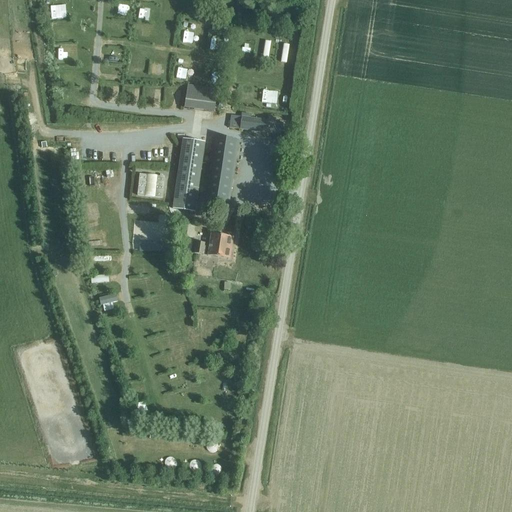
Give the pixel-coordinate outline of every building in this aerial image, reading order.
[(200,10),(202,0),(190,0),(189,8),(200,10)] [(56,5),(56,16),(72,16),(72,5),(56,5)] [(115,7),(114,17),(127,19),(129,9),(115,7)] [(141,35),(154,36),(154,28),(141,27),(141,35)] [(63,41),(72,38),(69,29),(60,32),(63,41)] [(217,48),(226,48),(226,39),(217,39),(217,48)] [(266,41),(265,58),(272,59),(273,41),(266,41)] [(290,63),(292,44),(285,43),(283,62),(290,63)] [(143,66),(144,55),(134,54),(133,65),(143,66)] [(179,68),(178,78),(194,79),(195,69),(179,68)] [(64,74),(64,83),(68,83),(67,100),(82,100),(82,91),(75,91),(76,74),(64,74)] [(244,94),(256,94),(256,84),(245,84),(244,94)] [(142,97),(143,86),(133,86),(133,97),(142,97)] [(187,86),(184,109),(215,113),(218,89),(187,86)] [(279,104),(280,91),(265,90),(264,103),(279,104)] [(283,94),(281,101),(289,104),(291,96),(283,94)] [(269,122),(250,118),(251,115),(241,114),(241,118),(231,116),(229,129),(267,134),(269,122)] [(205,202),(229,205),(238,142),(215,138),(205,202)] [(205,143),(183,140),(173,210),(195,213),(205,143)] [(72,159),(80,158),(79,142),(70,143),(72,159)] [(137,196),(162,199),(165,178),(162,177),(163,175),(160,175),(160,177),(140,175),(137,196)] [(210,244),(196,242),(194,254),(228,260),(228,258),(230,259),(231,251),(229,250),(230,246),(232,247),(233,239),(231,239),(231,237),(211,234),(210,244)] [(111,251),(95,251),(95,261),(111,262),(111,251)] [(141,303),(143,312),(157,309),(155,299),(141,303)] [(122,322),(114,326),(117,333),(125,329),(122,322)] [(129,348),(130,340),(120,339),(120,347),(129,348)] [(201,359),(191,363),(196,379),(207,375),(201,359)] [(131,367),(132,378),(143,377),(142,367),(131,367)] [(144,388),(137,389),(138,399),(145,398),(144,388)]
